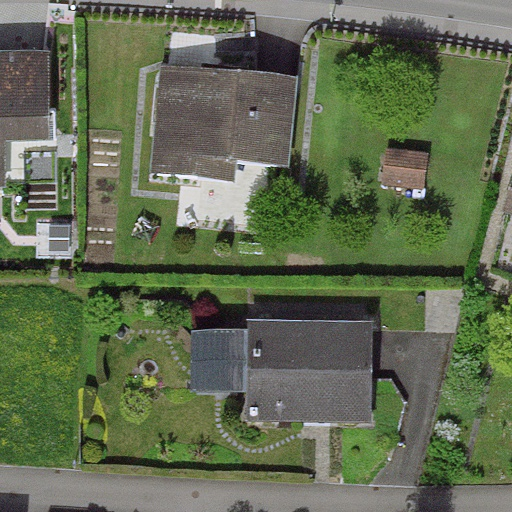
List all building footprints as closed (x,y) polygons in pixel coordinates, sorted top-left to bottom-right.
[(49,52),(0,52),(0,187),(6,187),(6,141),(50,140),(49,52)] [(297,75),(160,63),(150,174),(235,181),(237,160),(289,165),(297,75)] [(429,151),(385,147),(381,185),(425,189),(429,151)] [(511,215),(511,181),(501,212),(511,215)] [(373,320),(247,318),(247,329),(246,392),(246,421),(372,423),(373,320)] [(246,392),(247,329),(189,329),(189,392),(246,392)]
